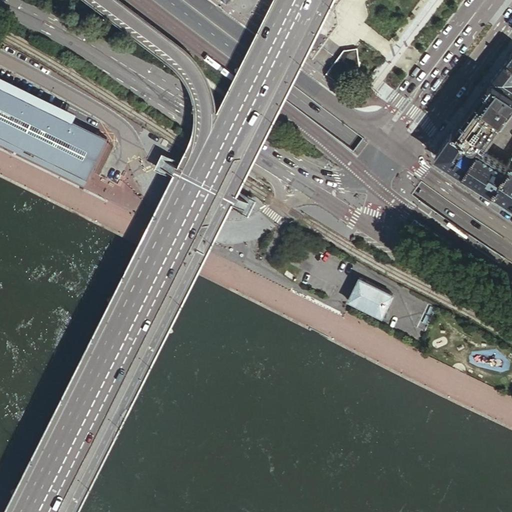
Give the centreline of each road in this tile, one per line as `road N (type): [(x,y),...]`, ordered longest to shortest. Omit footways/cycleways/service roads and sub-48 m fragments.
road 1 (primary): [(511,252),(166,0)]
road 2 (primary): [(36,511),(205,175)]
road 3 (primary): [(0,1),(267,155)]
road 4 (primary): [(105,0),(190,69),(208,109),(205,175)]
road 5 (primary): [(370,130),(196,0)]
road 6 (primary): [(205,175),(294,0)]
road 7 (primary): [(393,148),(424,131),(511,15)]
road 8 (primary): [(377,233),(511,317)]
road 9 (primary): [(511,231),(393,148)]
road 10 (primary): [(267,155),(341,180),(393,148)]
road 11 (primary): [(267,155),(377,233)]
